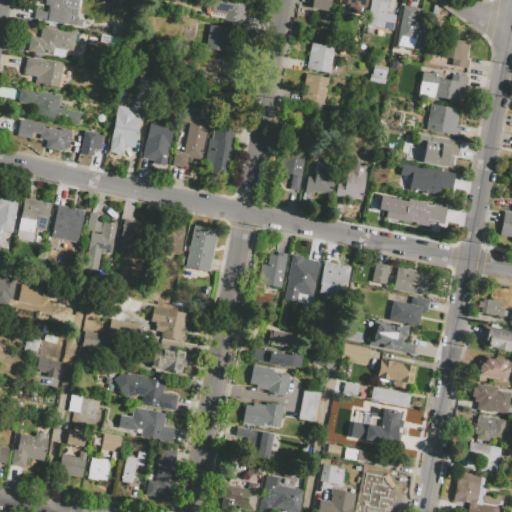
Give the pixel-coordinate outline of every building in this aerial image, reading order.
[(33,19),(82,27),(84,16),(78,15),(79,7),(69,6),(69,0),(44,0),(43,4),(47,5),(46,12),(35,10),(33,19)] [(211,0),(209,12),(223,14),(222,20),(246,24),(250,0),(211,0)] [(329,11),(330,0),(311,0),(310,7),(329,11)] [(338,0),(366,0),(364,15),(347,12),(348,4),(338,3),(338,0)] [(369,0),(387,0),(385,13),(395,15),(392,30),(365,25),(369,0)] [(402,6),(417,8),(414,23),(427,25),(422,52),(395,48),(402,6)] [(209,24),(226,27),(223,42),(228,42),(226,52),(205,49),(209,24)] [(72,52),(75,32),(41,26),(39,38),(29,37),(26,53),(44,56),(44,53),(52,54),(53,49),(72,52)] [(440,37),(469,42),(466,60),(469,61),(468,69),(451,66),(452,58),(437,55),(440,37)] [(310,42),(333,46),(328,73),(306,69),(310,42)] [(59,87),(63,63),(26,57),(23,74),(35,76),(34,83),(59,87)] [(223,84),(224,77),(231,78),(232,71),(225,69),(227,60),(203,57),(202,67),(193,65),(191,75),(202,77),(202,80),(223,84)] [(372,67),(385,69),(384,79),(380,79),(380,86),(367,85),(368,76),(371,76),(372,67)] [(421,71),(417,95),(462,102),(467,76),(451,73),(450,80),(439,78),(440,73),(430,72),(430,73),(421,71)] [(304,73),(328,77),(323,105),(300,101),(304,73)] [(140,75),(154,78),(148,107),(134,105),(140,75)] [(81,111),(78,125),(35,117),(37,105),(19,102),(21,88),(60,95),(58,107),(81,111)] [(430,103),(425,130),(457,135),(458,127),(455,127),(458,108),(430,103)] [(108,150),(122,153),(124,145),(133,147),(139,118),(133,117),(135,108),(117,105),(108,150)] [(171,166),(186,169),(188,158),(200,160),(208,116),(180,111),(178,121),(188,123),(182,152),(174,151),(171,166)] [(19,120),(43,123),(43,125),(66,128),(65,131),(82,134),(80,148),(72,147),(71,154),(60,153),(61,150),(48,148),(48,143),(39,141),(40,134),(31,132),(30,139),(16,137),(19,120)] [(149,121),(172,126),(168,147),(158,145),(154,161),(141,158),(149,121)] [(226,175),(235,128),(210,123),(203,164),(210,165),(209,172),(226,175)] [(406,160),(451,167),(453,156),(456,157),(459,141),(417,134),(415,147),(408,146),(406,160)] [(303,156),(297,190),(288,189),(290,174),(277,172),(279,160),(285,160),(286,153),(303,156)] [(306,176),(313,177),(316,162),(321,163),(322,159),(336,161),(331,195),(312,192),(312,194),(303,192),(306,176)] [(336,183),(343,184),(345,168),(350,169),(351,166),(363,168),(363,171),(365,171),(360,203),(334,198),(336,183)] [(410,172),(406,191),(438,196),(440,181),(448,182),(450,171),(431,168),(430,176),(410,172)] [(0,193),(18,197),(10,232),(4,231),(0,246),(0,193)] [(23,197),(49,202),(45,225),(35,223),(33,231),(19,229),(21,220),(18,219),(23,197)] [(392,221),(414,225),(415,223),(433,227),(436,209),(396,201),(392,221)] [(56,204),(83,210),(77,242),(50,236),(56,204)] [(511,238),(498,236),(503,210),(511,211),(511,243),(511,238)] [(123,219),(118,242),(145,247),(150,225),(123,219)] [(91,229),(99,230),(101,221),(115,224),(110,254),(100,252),(96,270),(83,267),(91,229)] [(216,232),(208,272),(186,267),(194,227),(216,232)] [(162,229),(181,233),(177,256),(157,252),(162,229)] [(277,252),(286,253),(280,288),(256,284),(260,263),(266,264),(268,253),(276,255),(277,252)] [(318,262),(313,285),(286,279),(291,254),(301,256),(300,258),(318,262)] [(316,294),(342,299),(349,266),(323,261),(316,294)] [(374,262),(388,265),(384,284),(370,281),(374,262)] [(391,288),(427,296),(431,278),(428,278),(429,274),(396,267),(391,288)] [(84,272),(93,274),(91,287),(82,285),(84,272)] [(0,276),(14,278),(10,302),(0,301),(2,292),(0,291),(0,276)] [(49,295),(51,281),(73,285),(69,306),(59,304),(60,299),(51,297),(52,295),(49,295)] [(20,284),(42,288),(39,304),(17,300),(20,284)] [(125,295),(141,302),(136,312),(121,306),(125,295)] [(391,300),(410,304),(411,297),(428,300),(425,311),(421,310),(417,325),(387,319),(391,300)] [(481,298),(502,302),(501,309),(503,309),(503,310),(508,311),(507,317),(479,313),(480,307),(476,306),(477,300),(481,301),(481,298)] [(110,318),(113,306),(125,312),(123,320),(110,318)] [(185,313),(182,327),(185,327),(184,335),(181,334),(180,340),(160,337),(161,331),(153,330),(155,322),(149,321),(152,307),(185,313)] [(110,318),(123,320),(140,323),(137,338),(108,333),(110,318)] [(406,327),(404,337),(402,337),(401,342),(413,344),(411,354),(367,345),(372,320),(406,327)] [(42,325),(48,326),(46,333),(40,332),(42,325)] [(484,327),(511,331),(511,351),(508,351),(508,353),(485,349),(486,343),(481,342),(484,327)] [(295,348),(257,342),(259,330),(268,332),(268,329),(297,334),(295,348)] [(83,331),(105,335),(102,350),(80,346),(83,331)] [(57,345),(43,341),(44,334),(59,338),(57,345)] [(38,339),(36,353),(22,351),(25,337),(38,339)] [(365,365),(369,349),(342,343),(338,359),(365,365)] [(149,367),(181,372),(182,366),(185,367),(186,358),(183,358),(184,351),(169,348),(169,350),(165,349),(165,347),(153,345),(149,367)] [(260,349),(283,353),(282,355),(291,356),(292,353),(302,355),(300,368),(288,366),(288,367),(279,365),(279,367),(257,363),(260,349)] [(511,362),(511,374),(506,374),(505,380),(474,375),(476,360),(481,360),(482,355),(506,359),(506,361),(511,362)] [(54,378),(57,361),(36,356),(33,370),(45,373),(44,376),(54,378)] [(380,359),(415,366),(411,383),(408,383),(407,388),(391,385),(392,380),(376,377),(380,359)] [(252,365),(272,369),(272,367),(289,371),(285,396),(267,393),(267,389),(255,387),(255,384),(248,383),(252,365)] [(42,371),(58,374),(56,388),(39,386),(42,371)] [(174,410),(176,396),(162,393),(164,381),(123,372),(112,379),(126,399),(132,395),(141,396),(140,404),(174,410)] [(343,382),(358,385),(356,398),(341,395),(343,382)] [(475,383),(497,387),(496,393),(498,393),(498,391),(509,393),(506,415),(475,410),(476,402),(472,402),(473,397),(468,396),(470,387),(475,388),(475,383)] [(371,387),(409,394),(407,406),(369,398),(371,387)] [(302,390),(320,393),(314,422),(297,419),(302,390)] [(70,394),(81,396),(78,412),(67,410),(70,394)] [(283,405),(279,427),(241,420),(244,404),(251,405),(252,403),(264,405),(265,402),(283,405)] [(362,402),(369,403),(369,405),(406,412),(403,430),(378,425),(378,422),(359,418),(362,402)] [(173,428),(171,442),(139,437),(140,431),(116,427),(119,414),(131,416),(133,407),(165,412),(163,426),(173,428)] [(350,421),(347,436),(394,444),(400,412),(380,408),(377,425),(350,421)] [(504,420),(501,438),(492,436),(490,444),(475,441),(476,434),(473,433),(476,416),(504,420)] [(271,434),(266,461),(255,459),(256,451),(244,448),(246,438),(234,436),(236,427),(271,434)] [(68,429),(85,432),(82,447),(65,444),(68,429)] [(20,434),(33,436),(34,432),(43,434),(43,439),(47,440),(44,452),(42,461),(26,458),(24,467),(10,465),(13,449),(17,449),(20,434)] [(103,434),(121,437),(118,453),(100,450),(103,434)] [(0,444),(1,444),(1,446),(9,448),(6,464),(0,462),(0,444)] [(327,444),(341,446),(339,454),(325,452),(327,444)] [(470,444),(489,448),(486,462),(467,459),(470,444)] [(176,451),(167,496),(153,493),(152,498),(144,496),(147,480),(154,481),(157,467),(155,467),(157,457),(159,457),(160,448),(176,451)] [(343,458),(397,468),(399,457),(345,448),(343,458)] [(137,451),(145,453),(142,466),(135,465),(131,484),(120,482),(125,456),(135,458),(137,451)] [(81,478),(85,453),(78,452),(77,457),(62,455),(58,473),(63,473),(63,478),(70,479),(70,476),(81,478)] [(90,458),(99,459),(99,457),(109,459),(105,480),(95,478),(95,480),(86,479),(90,458)] [(261,477),(264,464),(249,461),(247,474),(261,477)] [(322,464),(344,468),(341,484),(319,480),(322,464)] [(457,472),(484,477),(482,486),(485,486),(483,493),(482,493),(480,503),(503,508),(502,511),(467,511),(469,504),(452,501),(457,472)] [(276,485),(303,490),(298,511),(287,511),(271,509),(270,511),(261,511),(257,511),(264,474),(278,477),(276,485)] [(369,479),(386,482),(382,505),(388,506),(386,511),(366,511),(368,503),(365,503),(369,479)] [(247,482),(257,484),(253,505),(246,504),(245,511),(237,510),(238,505),(229,504),(228,509),(220,507),(224,484),(246,488),(247,482)] [(316,511),(351,511),(354,492),(329,488),(328,494),(330,494),(329,501),(319,499),(316,511)]
